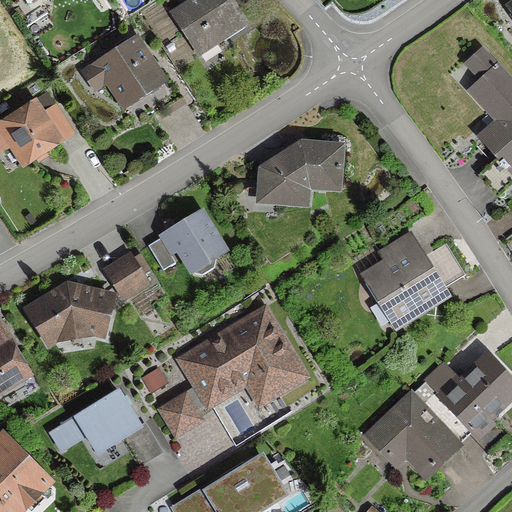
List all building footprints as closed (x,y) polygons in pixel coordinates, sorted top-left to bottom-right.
[(240,25),(241,24),(225,0),(173,0),(177,6),(184,2),(187,6),(174,14),(198,52),(220,38),(222,42),(242,29),(240,25)] [(139,90),(155,115),(180,99),(164,73),(156,79),(131,41),(81,74),(92,91),(109,80),(122,101),(139,90)] [(478,174),(498,196),(511,183),(511,166),(509,164),(511,161),(511,86),(480,51),(465,65),(481,82),(470,92),(496,122),(478,138),(496,158),(478,174)] [(0,126),(0,130),(22,164),(57,142),(33,105),(0,126)] [(340,148),(300,145),(260,170),(258,190),(275,191),(274,203),(304,206),(306,188),(336,190),(340,148)] [(224,255),(199,214),(167,234),(192,275),(200,276),(212,269),(214,261),(224,255)] [(419,251),(410,236),(383,253),(392,267),(370,281),(394,319),(438,292),(415,254),(419,251)] [(174,264),(159,239),(146,247),(161,271),(174,264)] [(128,257),(104,272),(122,299),(145,284),(128,257)] [(101,335),(109,298),(65,287),(27,311),(47,344),(72,328),(101,335)] [(263,312),(181,362),(207,405),(258,373),(271,395),(302,377),(263,312)] [(0,391),(27,375),(0,329),(0,391)] [(459,371),(453,377),(442,366),(409,397),(456,446),(511,393),(511,384),(487,358),(465,379),(459,371)] [(74,418),(95,453),(138,426),(117,392),(74,418)] [(158,411),(174,436),(199,421),(184,395),(158,411)] [(422,479),(456,446),(409,397),(367,437),(393,464),(406,463),(422,479)] [(46,482),(1,437),(0,438),(0,511),(16,511),(23,505),(22,500),(30,492),(35,493),(46,482)] [(244,468),(205,492),(217,511),(247,511),(281,492),(262,462),(246,472),(244,468)] [(173,511),(195,511),(196,511),(189,498),(171,509),(173,511)]
